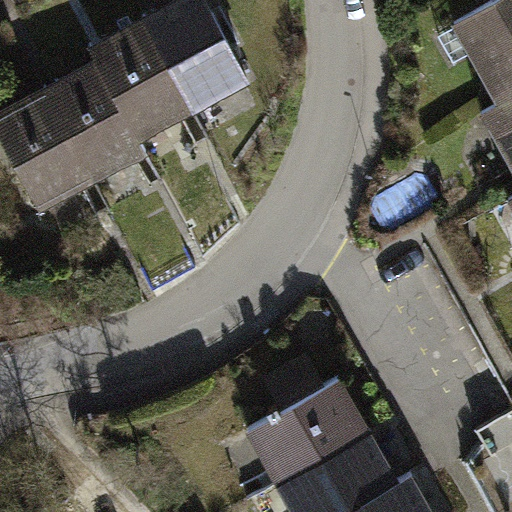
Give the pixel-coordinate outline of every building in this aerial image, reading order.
[(210,0),(176,0),(151,16),(203,99),(253,68),(210,0)] [(511,0),(494,0),(463,17),(508,101),(511,99),(511,0)] [(151,16),(101,47),(114,66),(154,130),(203,99),(151,16)] [(114,66),(64,97),(116,181),(166,150),(154,130),(114,66)] [(64,97),(14,128),(66,212),(116,181),(64,97)] [(494,108),(511,142),(511,99),(508,101),(494,108)] [(263,428),(297,488),(379,441),(344,381),(263,428)] [(297,488),(310,511),(391,511),(413,500),(379,441),(297,488)] [(391,511),(448,511),(434,487),(413,500),(391,511)]
